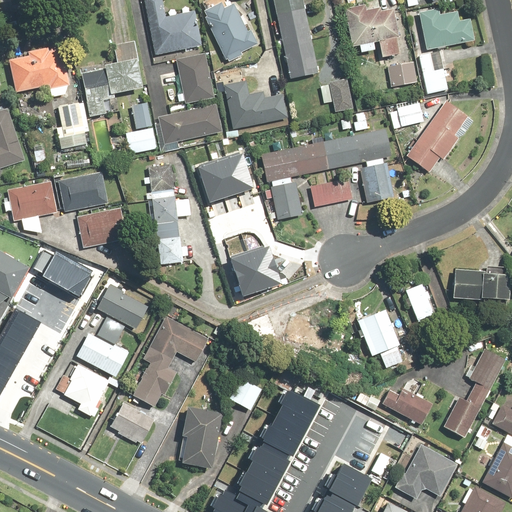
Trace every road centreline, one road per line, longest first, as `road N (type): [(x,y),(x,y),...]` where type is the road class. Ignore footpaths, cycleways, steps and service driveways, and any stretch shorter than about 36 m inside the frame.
road 1 (residential): [(511,132),(496,175),(474,202),(350,263)]
road 2 (primary): [(0,448),(118,511)]
